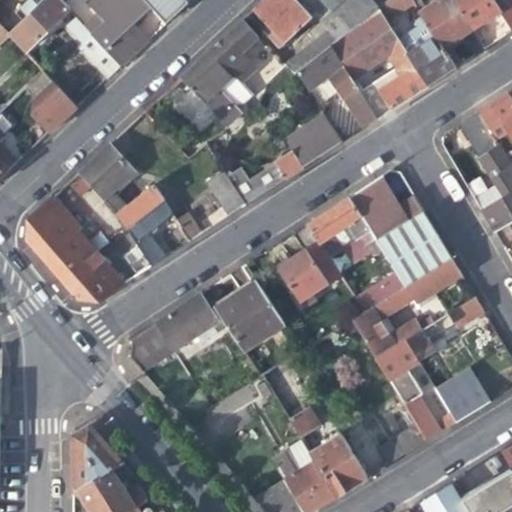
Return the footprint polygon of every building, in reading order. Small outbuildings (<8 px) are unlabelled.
[(69,9),(60,0),(44,0),(8,34),(24,51),(40,36),(69,9)] [(92,34),(121,66),(141,48),(151,38),(135,22),(150,9),(141,0),(91,0),(88,3),(98,15),(85,27),(92,34)] [(141,0),(150,9),(158,17),(165,25),(181,10),(188,3),(185,0),(141,0)] [(264,0),(252,12),(273,34),(267,39),(277,49),(310,18),(293,0),(264,0)] [(315,0),(327,13),(340,1),(340,0),(315,0)] [(379,8),(370,0),(340,0),(340,1),(361,22),(379,8)] [(415,4),(412,0),(389,0),(379,8),(389,24),(415,4)] [(435,0),(420,11),(424,17),(428,23),(436,36),(444,48),(458,39),(462,36),(474,55),(484,49),(472,30),(452,0),(435,0)] [(511,0),(452,0),(472,30),(489,18),(501,11),(511,28),(511,0)] [(319,21),(327,30),(338,41),(361,22),(340,1),(327,13),(319,21)] [(380,81),(360,94),(376,119),(403,101),(427,86),(416,68),(408,54),(404,48),(400,42),(389,24),(379,8),(361,22),(338,41),(331,47),(352,81),(389,57),(397,70),(402,77),(385,88),(380,81)] [(415,23),(419,29),(428,23),(424,17),(415,23)] [(71,30),(112,75),(121,66),(92,34),(85,27),(77,19),(72,23),(71,30)] [(258,39),(241,22),(226,36),(211,49),(234,74),(243,84),(258,71),(242,54),(258,39)] [(419,29),(400,42),(404,48),(408,54),(436,36),(428,23),(419,29)] [(295,76),(298,74),(331,47),(338,41),(327,30),(284,65),(295,76)] [(442,76),(456,67),(444,48),(436,36),(408,54),(416,68),(427,86),(442,76)] [(333,82),(342,97),(356,88),(352,81),(331,47),(298,74),(312,95),(324,87),(333,82)] [(254,97),(243,84),(234,74),(211,49),(193,67),(181,78),(217,117),(233,102),(237,106),(244,106),(254,97)] [(397,70),(380,81),(385,88),(402,77),(397,70)] [(49,134),(58,125),(77,108),(43,71),(24,89),(34,99),(31,102),(32,116),(49,134)] [(355,118),(362,128),(376,119),(360,94),(356,88),(342,97),(355,118)] [(511,102),(506,93),(489,105),(506,132),(511,140),(511,142),(511,102)] [(493,140),(506,132),(489,105),(476,113),(493,140)] [(473,198),(481,211),(493,232),(508,223),(511,220),(511,171),(493,140),(476,113),(461,123),(483,158),(481,159),(487,168),(497,185),(473,198)] [(303,168),(342,143),(326,118),(326,117),(286,143),(292,152),(303,168)] [(0,134),(0,179),(16,164),(0,145),(0,142),(4,139),(0,134)] [(133,172),(108,145),(97,156),(79,173),(84,179),(102,199),(115,188),(125,178),(133,172)] [(275,163),(285,180),(303,168),(292,152),(275,163)] [(241,167),(227,177),(245,205),(277,185),(269,173),(252,183),(241,167)] [(229,216),(245,205),(227,177),(223,170),(206,180),(229,216)] [(384,207),(370,183),(365,187),(353,195),(367,217),(362,220),(369,231),(375,241),(407,220),(423,211),(400,172),(379,186),(390,203),(384,207)] [(78,185),(84,179),(79,173),(72,179),(78,185)] [(129,183),(125,178),(115,188),(118,192),(129,183)] [(142,180),(129,191),(136,199),(151,188),(142,180)] [(161,260),(140,229),(135,221),(161,201),(152,186),(151,188),(136,199),(117,215),(152,266),(161,260)] [(109,207),(117,215),(136,199),(129,191),(109,207)] [(212,213),(218,209),(209,195),(203,199),(212,213)] [(327,257),(341,248),(333,234),(346,226),(355,240),(369,231),(362,220),(348,198),(327,212),(307,225),(318,242),(327,257)] [(123,284),(50,200),(27,221),(27,239),(50,265),(78,298),(97,301),(123,284)] [(166,209),(161,201),(135,221),(140,229),(151,221),(166,209)] [(423,211),(407,220),(375,241),(395,275),(404,287),(408,285),(451,258),(432,227),(423,211)] [(174,221),(188,243),(199,235),(186,214),(174,221)] [(341,248),(355,240),(346,226),(333,234),(341,248)] [(318,242),(305,251),(326,285),(339,277),(327,257),(318,242)] [(298,302),(326,285),(305,251),(290,260),(276,269),(298,302)] [(461,275),(451,258),(408,285),(415,297),(418,301),(461,275)] [(356,303),(362,313),(371,308),(382,302),(384,300),(404,287),(395,275),(376,286),(378,290),(356,303)] [(282,323),(273,309),(256,282),(236,294),(216,307),(242,348),(282,323)] [(415,297),(408,285),(371,308),(380,321),(415,297)] [(176,309),(156,323),(162,333),(174,352),(218,323),(200,294),(176,309)] [(460,326),(484,312),(475,297),(420,330),(406,339),(419,361),(435,352),(427,338),(438,332),(452,323),(457,320),(460,326)] [(371,308),(362,313),(353,319),(376,358),(406,339),(420,330),(417,324),(410,324),(400,330),(389,337),(383,328),(380,321),(371,308)] [(132,358),(162,333),(156,323),(134,337),(131,357),(132,358)] [(446,345),(438,332),(427,338),(435,352),(446,345)] [(146,374),(174,352),(162,333),(132,358),(146,374)] [(406,369),(419,361),(406,339),(376,358),(389,379),(406,369)] [(297,354),(291,358),(297,368),(303,364),(297,354)] [(437,389),(457,422),(477,410),(490,402),(470,369),(437,389)] [(272,389),(264,375),(261,377),(260,376),(254,380),(263,394),(272,389)] [(395,388),(418,426),(427,440),(440,433),(419,397),(413,400),(402,383),(395,388)] [(289,419),(301,438),(319,427),(307,408),(289,419)] [(389,463),(427,440),(418,426),(381,449),(389,463)] [(73,495),(77,493),(111,471),(123,464),(90,427),(73,438),(73,466),(73,495)] [(342,434),(310,453),(316,462),(336,496),(368,477),(362,467),(342,434)] [(511,446),(501,453),(509,464),(511,469),(511,446)] [(307,447),(287,458),(296,474),(316,462),(310,453),(307,448),(307,447)] [(271,458),(273,463),(275,463),(285,480),(303,511),(309,511),(316,508),(336,496),(316,462),(296,474),(287,458),(283,451),(271,458)] [(469,511),(501,511),(511,505),(511,469),(509,464),(483,479),(461,492),(469,511)] [(86,509),(88,511),(131,511),(134,510),(140,506),(148,501),(139,487),(126,494),(111,471),(77,493),(86,509)] [(303,511),(285,480),(253,499),(264,511),(303,511)] [(444,487),(433,494),(445,511),(459,511),(460,511),(444,487)]
